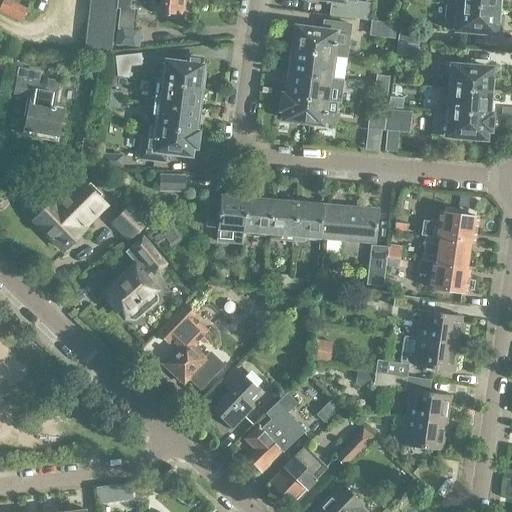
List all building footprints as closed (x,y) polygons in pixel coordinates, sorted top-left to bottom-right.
[(9,0),(2,0),(0,6),(0,12),(21,22),(27,8),(9,0)] [(91,12),(115,15),(116,3),(92,0),(91,12)] [(181,15),(183,0),(119,0),(119,7),(122,7),(117,44),(143,47),(145,28),(135,27),(137,8),(132,7),(133,0),(141,0),(151,1),(150,11),(181,15)] [(367,19),(369,2),(355,0),(354,0),(332,0),(330,15),(367,19)] [(446,0),(447,3),(496,8),(496,0),(446,0)] [(494,33),(496,8),(447,3),(445,29),(494,33)] [(89,24),(113,27),(115,15),(91,12),(89,24)] [(397,24),(391,23),(376,21),(374,36),(394,39),(397,24)] [(88,36),(112,39),(113,27),(89,24),(88,36)] [(293,50),(336,55),(337,45),(346,46),(347,33),(297,26),(293,50)] [(398,43),(419,44),(420,33),(399,31),(398,43)] [(110,52),(112,39),(88,36),(86,54),(110,52)] [(417,58),(419,44),(398,43),(396,56),(417,58)] [(296,73),(333,78),(336,55),(293,50),(290,72),(296,73)] [(378,52),(368,51),(367,60),(377,61),(378,52)] [(119,77),(132,78),(134,67),(145,66),(144,55),(118,58),(119,77)] [(163,82),(202,88),(203,75),(200,73),(202,59),(184,57),(184,63),(166,60),(163,82)] [(450,89),(489,92),(491,69),(440,64),(439,77),(451,78),(450,89)] [(330,101),(333,78),(296,73),(290,72),(287,95),(330,101)] [(376,84),(390,85),(391,76),(377,74),(376,84)] [(31,86),(24,121),(22,132),(56,139),(63,109),(55,107),(60,82),(48,80),(46,89),(31,86)] [(199,110),(199,109),(202,88),(163,82),(155,82),(152,104),(199,110)] [(388,95),(390,85),(376,84),(375,93),(388,95)] [(445,100),(444,104),(443,111),(481,116),(487,116),(489,92),(450,89),(449,100),(445,100)] [(111,98),(123,100),(124,91),(112,90),(111,98)] [(334,125),(336,113),(337,102),(330,101),(287,95),(284,118),(334,125)] [(392,96),(391,106),(404,108),(405,97),(392,96)] [(122,109),(123,100),(111,98),(109,107),(122,109)] [(197,121),(199,110),(152,104),(151,115),(158,116),(157,126),(196,132),(197,121)] [(383,109),(371,108),(370,128),(381,129),(383,109)] [(402,111),(388,110),(386,130),(400,131),(402,111)] [(436,111),(435,125),(434,134),(484,139),(487,116),(481,116),(443,111),(436,111)] [(157,126),(149,125),(147,137),(141,136),(138,157),(163,161),(165,151),(189,154),(191,147),(193,147),(196,132),(157,126)] [(123,155),(102,155),(102,167),(123,167),(123,155)] [(182,176),(158,175),(157,192),(182,192),(182,176)] [(39,218),(36,221),(54,239),(54,243),(59,248),(63,248),(83,230),(81,228),(88,221),(92,221),(97,216),(97,212),(104,205),(80,180),(57,203),(55,202),(53,204),(50,202),(47,201),(36,212),(36,216),(39,218)] [(243,230),(247,197),(221,194),(219,209),(208,208),(206,224),(218,225),(216,242),(242,245),(243,230)] [(268,232),(272,199),(247,197),(243,230),(268,232)] [(293,239),(297,202),(272,199),(268,232),(268,237),(293,239)] [(297,202),(293,239),(304,240),(304,236),(319,237),(324,238),(328,205),(297,202)] [(133,203),(111,225),(130,245),(152,224),(133,203)] [(328,205),(324,238),(355,240),(375,243),(378,210),(328,205)] [(441,237),(470,241),(472,229),(475,230),(477,216),(442,211),(440,224),(443,225),(441,237)] [(170,220),(149,234),(156,246),(178,233),(170,220)] [(395,220),(393,231),(407,232),(408,221),(395,220)] [(441,237),(436,236),(425,235),(421,259),(419,258),(419,259),(466,265),(470,241),(441,237)] [(137,266),(104,293),(124,316),(126,315),(130,320),(135,321),(141,315),(142,310),(137,305),(155,289),(140,272),(147,265),(153,272),(165,262),(143,237),(125,252),(137,266)] [(387,255),(400,256),(402,244),(388,242),(388,247),(387,255)] [(384,287),(384,282),(386,264),(387,255),(388,247),(371,246),(367,285),(384,287)] [(398,266),(400,256),(387,255),(386,264),(398,266)] [(464,278),(466,265),(419,259),(417,272),(432,274),(430,287),(466,292),(468,279),(464,278)] [(238,281),(239,267),(229,266),(228,280),(238,281)] [(239,267),(238,281),(248,282),(249,268),(239,267)] [(288,288),(289,276),(289,274),(279,273),(278,287),(288,288)] [(289,276),(288,288),(288,289),(301,290),(302,277),(289,276)] [(331,282),(322,280),(321,291),(329,293),(331,282)] [(278,292),(287,312),(301,298),(278,292)] [(417,310),(419,297),(396,294),(394,306),(417,310)] [(204,360),(190,347),(206,330),(192,317),(194,314),(182,304),(155,333),(167,343),(170,341),(178,348),(163,365),(183,383),(204,360)] [(418,337),(458,344),(463,316),(422,310),(418,337)] [(458,344),(418,337),(413,365),(454,371),(458,344)] [(331,342),(316,340),(313,359),(328,361),(331,342)] [(212,366),(224,377),(233,369),(221,357),(212,366)] [(384,373),(407,376),(409,364),(386,360),(384,373)] [(247,400),(258,388),(235,366),(233,369),(224,377),(220,382),(229,391),(225,394),(226,399),(221,399),(211,409),(231,428),(253,405),(247,400)] [(407,376),(384,373),(376,371),(374,384),(405,388),(407,376)] [(275,384),(269,391),(275,397),(281,391),(275,384)] [(410,389),(406,416),(446,423),(451,395),(410,389)] [(283,451),(305,429),(287,411),(296,402),(286,392),(266,413),(271,418),(261,428),(258,425),(245,439),(256,450),(248,458),(263,472),(284,451),(283,451)] [(324,422),(339,405),(331,397),(316,413),(324,422)] [(446,423),(406,416),(401,444),(442,451),(446,423)] [(334,456),(344,465),(371,436),(362,427),(334,456)] [(293,502),(317,478),(326,468),(304,446),(271,481),(293,502)] [(437,486),(440,470),(418,467),(413,473),(432,491),(437,486)] [(99,502),(131,498),(129,484),(97,488),(99,502)] [(316,511),(362,511),(357,507),(361,503),(343,485),(316,511)]
